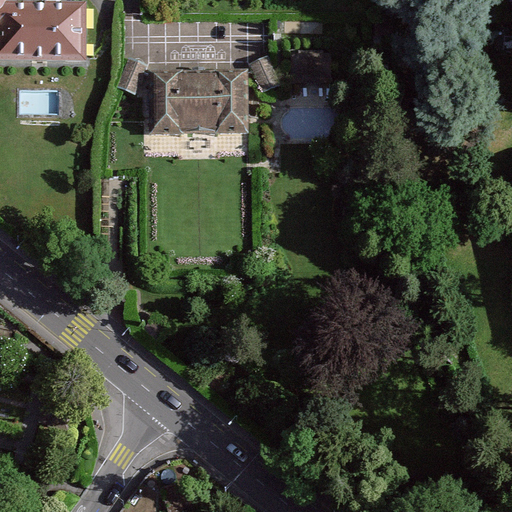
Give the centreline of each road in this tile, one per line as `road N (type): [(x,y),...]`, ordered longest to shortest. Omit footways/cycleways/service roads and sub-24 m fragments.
road 1 (secondary): [(0,270),(164,401)]
road 2 (secondary): [(164,401),(302,511)]
road 3 (residential): [(89,511),(164,401)]
